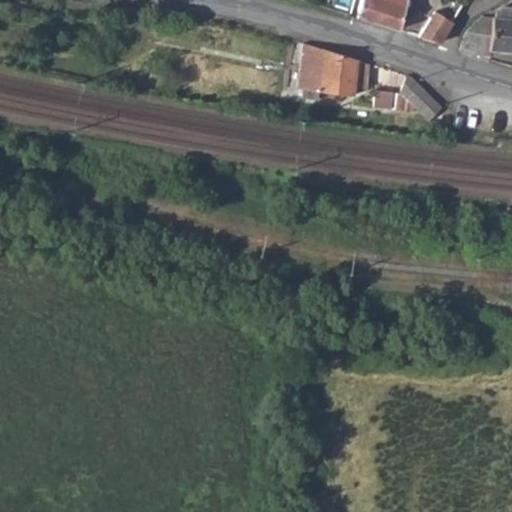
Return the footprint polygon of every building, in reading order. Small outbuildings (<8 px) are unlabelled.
[(359,0),(355,14),(398,27),(405,0),(359,0)] [(487,11),(478,17),(511,17),(511,8),(506,6),(498,6),(487,11)] [(434,10),(419,34),(437,41),(444,32),(451,22),(434,10)] [(511,17),(478,17),(471,25),(465,31),(462,37),(459,44),(459,48),(484,55),(485,53),(488,54),(490,49),(511,51),(511,17)] [(357,58),(324,47),(318,89),(352,94),(353,85),(357,58)] [(357,58),(353,85),(364,86),(367,61),(357,58)] [(398,89),(421,111),(430,118),(441,105),(418,84),(404,73),(398,89)] [(389,93),(388,108),(396,109),(398,89),(389,93)] [(373,91),(371,106),(388,108),(389,93),(373,91)]
